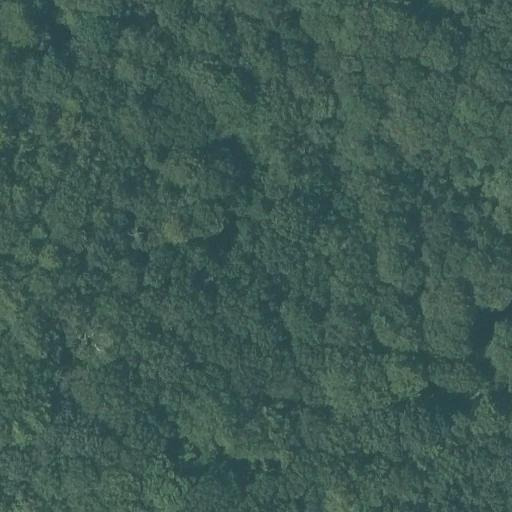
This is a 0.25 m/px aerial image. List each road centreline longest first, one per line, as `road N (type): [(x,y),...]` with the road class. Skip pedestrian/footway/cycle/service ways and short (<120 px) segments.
road 1 (unknown): [(11,511),(511,262)]
road 2 (unclassified): [(88,511),(511,282)]
